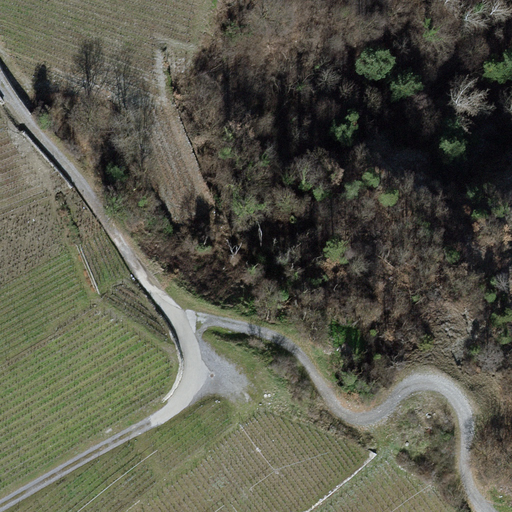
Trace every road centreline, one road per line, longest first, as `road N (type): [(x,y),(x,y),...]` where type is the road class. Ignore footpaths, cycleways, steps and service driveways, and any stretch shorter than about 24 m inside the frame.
road 1 (track): [(166,316),(234,325),(291,346),(343,414),(375,412),(403,385),(434,381),(458,399),(466,491),(488,511)]
road 2 (track): [(0,77),(166,316)]
